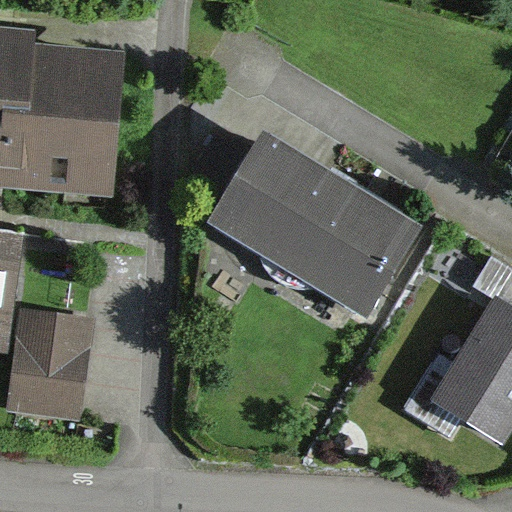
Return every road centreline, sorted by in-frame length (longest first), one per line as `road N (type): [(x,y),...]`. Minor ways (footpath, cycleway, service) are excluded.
road 1 (residential): [(179,0),(153,502)]
road 2 (residential): [(357,511),(153,502)]
road 3 (residential): [(153,502),(0,485)]
